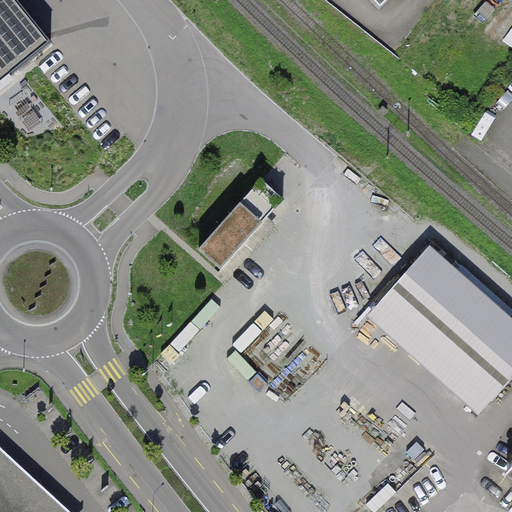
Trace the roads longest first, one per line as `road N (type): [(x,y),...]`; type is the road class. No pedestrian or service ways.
road 1 (primary): [(221,511),(101,346),(93,305)]
road 2 (primary): [(47,339),(183,511)]
road 3 (primary): [(93,305),(98,271),(90,250),(74,233),(30,223)]
